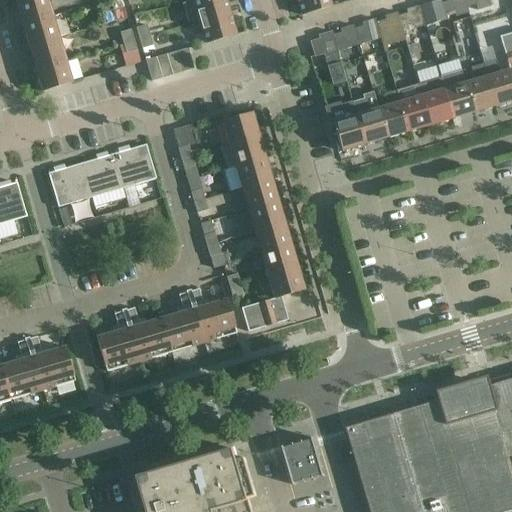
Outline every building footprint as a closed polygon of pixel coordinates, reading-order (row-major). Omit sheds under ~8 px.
[(22,26),(52,17),(46,0),(30,0),(16,4),(22,26)] [(110,0),(113,11),(116,22),(126,19),(120,0),(110,0)] [(192,0),(199,22),(229,13),(225,0),(192,0)] [(328,0),(295,0),(301,16),(331,8),(328,0)] [(444,15),(445,15),(453,12),(455,18),(468,14),(466,8),(463,0),(450,0),(451,2),(441,4),(444,15)] [(463,0),(466,8),(476,6),(478,11),(491,7),(488,0),(463,0)] [(422,21),(423,21),(432,18),(434,24),(447,20),(445,15),(444,15),(441,4),(440,1),(428,4),(429,8),(419,11),(422,21)] [(400,28),(402,27),(410,25),(412,31),(425,27),(423,21),(422,21),(419,11),(418,7),(406,11),(407,14),(397,17),(400,28)] [(199,22),(206,44),(236,36),(229,13),(199,22)] [(390,37),(403,33),(402,27),(400,28),(397,17),(396,13),(384,17),(385,21),(375,24),(378,34),(388,31),(390,37)] [(52,17),(22,26),(29,48),(58,39),(52,17)] [(363,27),(353,30),(356,41),(357,40),(366,38),(368,43),(380,40),(378,34),(375,24),(374,20),(362,23),(363,27)] [(136,29),(139,39),(149,36),(146,26),(136,29)] [(341,34),(332,37),(335,47),(344,44),(346,49),(358,46),(357,40),(356,41),(353,30),(352,26),(340,30),(341,34)] [(133,41),(130,31),(120,34),(123,44),(133,41)] [(337,54),(335,47),(332,37),(330,33),(318,36),(319,40),(310,43),(313,53),(323,50),(324,57),(337,54)] [(511,34),(499,38),(509,71),(511,78),(511,77),(511,34)] [(149,36),(139,39),(142,50),(152,47),(149,36)] [(58,39),(29,48),(35,70),(65,61),(58,39)] [(126,54),(136,51),(133,41),(123,44),(126,54)] [(183,73),(193,70),(187,50),(176,53),(183,73)] [(166,56),(172,76),(183,73),(176,53),(166,56)] [(156,59),(162,79),(172,76),(166,56),(156,59)] [(145,62),(151,82),(162,79),(156,59),(145,62)] [(35,70),(42,93),(71,84),(65,61),(35,70)] [(498,74),(495,62),(483,65),(495,107),(511,102),(511,81),(511,78),(509,71),(498,74)] [(344,82),(339,64),(327,67),(332,85),(344,82)] [(464,84),(473,114),(495,107),(483,65),(470,69),(474,81),(464,84)] [(439,78),(442,91),(451,120),(473,114),(464,84),(461,71),(439,78)] [(421,97),(429,127),(451,120),(442,91),(421,97)] [(377,110),(386,140),(407,133),(399,103),(395,92),(383,95),(386,107),(377,110)] [(399,103),(407,133),(429,127),(421,97),(399,103)] [(351,104),(364,146),(386,140),(377,110),(371,112),(367,99),(351,104)] [(341,106),(345,119),(332,123),(341,153),(364,146),(351,104),(341,106)] [(228,146),(258,137),(251,114),(221,123),(228,146)] [(235,168),(264,159),(258,137),(228,146),(235,168)] [(146,146),(113,155),(123,190),(156,180),(146,146)] [(177,150),(180,160),(191,157),(188,147),(177,150)] [(90,199),(123,190),(113,155),(80,165),(90,199)] [(180,160),(183,170),(194,167),(191,157),(180,160)] [(241,190),(271,181),(264,159),(235,168),(241,190)] [(57,209),(90,199),(80,165),(47,175),(57,209)] [(271,181),(241,190),(247,212),(277,203),(271,181)] [(0,225),(26,218),(16,184),(0,188),(0,225)] [(190,194),(193,204),(204,201),(201,191),(190,194)] [(193,204),(196,214),(207,211),(204,201),(193,204)] [(277,203),(247,212),(254,234),(284,225),(277,203)] [(284,225),(254,234),(260,255),(290,247),(284,225)] [(203,237),(206,248),(217,245),(214,234),(203,237)] [(220,255),(217,245),(206,248),(209,258),(220,255)] [(290,247),(260,255),(267,277),(297,268),(290,247)] [(297,268),(267,277),(273,300),(280,298),(303,291),(297,268)] [(226,278),(229,288),(239,285),(236,275),(226,278)] [(239,285),(229,288),(232,299),(242,296),(239,285)] [(190,293),(194,305),(202,303),(198,290),(190,293)] [(178,296),(182,308),(190,306),(186,294),(178,296)] [(248,333),(282,323),(279,314),(285,313),(280,298),(273,300),(241,310),(248,333)] [(193,310),(203,344),(236,335),(226,300),(193,310)] [(134,309),(126,312),(129,324),(137,321),(134,309)] [(171,354),(203,344),(193,310),(161,320),(171,354)] [(117,327),(125,325),(122,313),(114,315),(117,327)] [(161,320),(129,329),(139,363),(171,354),(161,320)] [(106,373),(139,363),(129,329),(96,339),(106,373)] [(37,338),(29,340),(32,352),(40,350),(37,338)] [(17,344),(20,355),(20,356),(28,354),(25,341),(17,344)] [(42,392),(75,382),(65,348),(32,358),(42,392)] [(0,369),(9,401),(42,392),(32,358),(0,366),(0,369)] [(0,369),(0,404),(9,401),(0,369)] [(511,389),(494,395),(511,455),(511,389)] [(349,428),(347,429),(347,431),(354,453),(354,455),(361,476),(371,511),(511,511),(511,455),(494,395),(470,402),(468,403),(446,409),(444,402),(445,402),(445,400),(443,400),(442,401),(420,407),(418,408),(397,414),(394,415),(373,421),(371,422),(349,428)] [(313,439),(283,448),(294,486),(324,477),(313,439)] [(256,497),(252,484),(245,459),(237,461),(234,450),(148,475),(138,478),(148,511),(252,511),(249,499),(256,497)]
